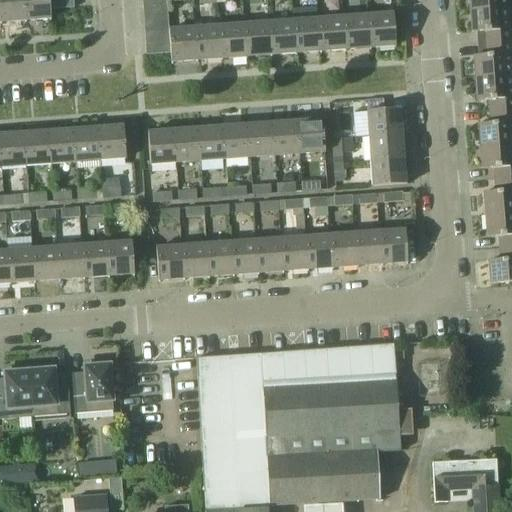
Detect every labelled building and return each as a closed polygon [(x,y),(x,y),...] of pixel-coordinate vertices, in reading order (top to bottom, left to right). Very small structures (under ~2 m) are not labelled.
[(0,0),(0,24),(24,23),(22,0),(0,0)] [(22,0),(24,23),(49,21),(49,11),(47,0),(22,0)] [(47,0),(49,11),(73,10),(72,0),(47,0)] [(141,0),(142,9),(165,7),(164,0),(141,0)] [(467,0),(469,12),(507,10),(506,0),(467,0)] [(142,9),(143,21),(166,19),(165,7),(142,9)] [(511,9),(507,10),(469,12),(470,35),(484,34),(485,46),(511,43),(511,9)] [(392,15),(367,17),(369,50),(394,48),(392,15)] [(367,17),(342,19),(344,52),(369,50),(367,17)] [(143,21),(144,32),(167,30),(166,19),(143,21)] [(342,19),(317,20),(320,53),(344,52),(342,19)] [(317,20),(292,22),(295,55),(320,53),(317,20)] [(292,22),(268,24),(270,57),(295,55),(292,22)] [(268,24),(243,26),(246,59),(270,57),(268,24)] [(243,26),(218,27),(221,61),(246,59),(243,26)] [(218,27),(194,29),(196,62),(221,61),(218,27)] [(194,29),(168,31),(171,64),(196,62),(194,29)] [(168,42),(167,32),(167,30),(144,32),(145,44),(168,42)] [(145,56),(169,54),(168,42),(145,44),(145,56)] [(474,80),(511,77),(511,43),(485,46),(485,56),(473,57),(474,80)] [(511,77),(474,80),(476,102),(489,101),(490,114),(511,112),(511,77)] [(366,114),(368,139),(401,137),(399,111),(366,114)] [(480,149),(511,146),(511,112),(490,114),(491,123),(478,124),(480,149)] [(339,134),(338,115),(329,115),(330,134),(339,134)] [(322,122),(296,123),(299,156),(324,155),(322,122)] [(274,158),(299,156),(296,123),(272,125),(274,158)] [(249,160),(274,158),(272,125),(247,127),(249,160)] [(224,162),(249,160),(247,127),(222,129),(224,162)] [(122,128),(97,130),(99,162),(125,160),(122,128)] [(222,129),(197,130),(199,163),(224,162),(222,129)] [(75,164),(99,162),(97,130),(72,131),(75,164)] [(197,130),(172,132),(174,165),(199,163),(197,130)] [(50,166),(75,164),(72,131),(48,133),(50,166)] [(174,165),(172,132),(147,134),(149,167),(174,165)] [(25,168),(50,166),(48,133),(23,135),(25,168)] [(0,161),(1,170),(25,168),(23,135),(0,136),(0,161)] [(403,161),(401,137),(368,139),(369,164),(403,161)] [(341,158),(340,140),(331,140),(332,159),(341,158)] [(511,146),(480,149),(482,171),(494,170),(495,182),(511,181),(511,146)] [(403,161),(369,164),(371,189),(405,187),(403,161)] [(343,183),(342,164),(332,165),(334,183),(343,183)] [(511,181),(495,182),(496,193),(484,194),(485,218),(511,215),(511,181)] [(300,183),(301,193),(320,192),(319,182),(300,183)] [(276,195),(295,194),(295,184),(276,186),(276,195)] [(270,196),(270,186),(251,188),(252,197),(270,196)] [(246,197),(245,188),(226,189),(227,199),(246,197)] [(101,191),(102,200),(120,199),(120,189),(101,191)] [(221,199),(220,190),(201,191),(202,201),(221,199)] [(76,192),(77,202),(95,200),(94,191),(76,192)] [(196,202),(195,192),(177,193),(177,203),(196,202)] [(52,194),(52,204),(71,203),(70,193),(52,194)] [(171,203),(171,193),(152,195),(152,205),(171,203)] [(382,195),(383,204),(402,203),(401,194),(382,195)] [(27,196),(28,205),(46,204),(45,195),(27,196)] [(377,205),(376,196),(357,197),(358,206),(377,205)] [(2,198),(3,207),(21,206),(21,197),(2,198)] [(352,207),(351,197),(333,199),(333,208),(352,207)] [(327,209),(327,199),(308,200),(309,210),(327,209)] [(302,210),(302,201),(283,202),(284,212),(292,211),(302,210)] [(278,212),(277,203),(259,204),(260,214),(278,212)] [(253,214),(252,205),(234,206),(234,215),(253,214)] [(109,207),(110,217),(125,216),(125,206),(109,207)] [(84,209),(85,219),(103,217),(102,207),(84,209)] [(228,216),(227,207),(209,208),(210,217),(228,216)] [(204,218),(203,208),(184,210),(185,220),(204,218)] [(60,210),(61,220),(79,219),(78,209),(60,210)] [(179,221),(178,210),(159,211),(160,222),(179,221)] [(35,212),(36,222),(54,220),(54,211),(35,212)] [(11,214),(11,224),(30,222),(29,213),(11,214)] [(511,215),(485,218),(487,239),(499,238),(500,250),(511,249),(511,215)] [(296,231),(304,231),(303,217),(295,218),(296,231)] [(403,233),(378,234),(380,267),(405,265),(403,233)] [(355,269),(380,267),(378,234),(353,236),(355,269)] [(331,270),(355,269),(353,236),(329,238),(331,270)] [(306,272),(331,270),(329,238),(304,239),(306,272)] [(282,274),(306,272),(304,239),(279,241),(282,274)] [(257,275),(282,274),(279,241),(255,243),(257,275)] [(131,243),(106,245),(108,278),(133,276),(131,243)] [(232,277),(257,275),(255,243),(230,245),(232,277)] [(83,280),(108,278),(106,245),(81,247),(83,280)] [(208,279),(232,277),(230,245),(205,246),(208,279)] [(183,281),(208,279),(205,246),(181,248),(183,281)] [(59,282),(83,280),(81,247),(56,249),(59,282)] [(183,281),(181,248),(156,250),(158,282),(183,281)] [(34,284),(59,282),(56,249),(31,251),(34,284)] [(511,284),(511,249),(500,250),(501,261),(489,262),(491,286),(511,284)] [(9,286),(34,284),(31,251),(7,252),(9,286)] [(0,286),(9,286),(7,252),(0,252),(0,286)] [(394,347),(259,356),(196,360),(204,511),(267,511),(267,507),(301,505),(341,503),(378,501),(375,454),(399,453),(394,347)] [(71,376),(74,416),(113,413),(109,366),(109,361),(92,362),(93,368),(84,368),(84,374),(71,376)] [(44,366),(28,367),(32,419),(70,416),(67,376),(54,377),(53,371),(44,371),(44,366)] [(0,421),(32,419),(28,367),(12,368),(13,374),(4,375),(4,380),(0,380),(0,421)] [(496,511),(495,488),(494,462),(430,466),(433,506),(470,503),(470,511),(496,511)] [(79,478),(92,477),(91,464),(78,465),(79,478)] [(34,466),(21,467),(23,484),(36,483),(34,466)] [(109,511),(120,511),(123,511),(120,479),(107,480),(109,511)] [(15,510),(25,510),(25,496),(14,497),(15,510)] [(105,511),(104,497),(73,499),(73,511),(105,511)] [(341,511),(341,503),(301,505),(301,511),(341,511)]
